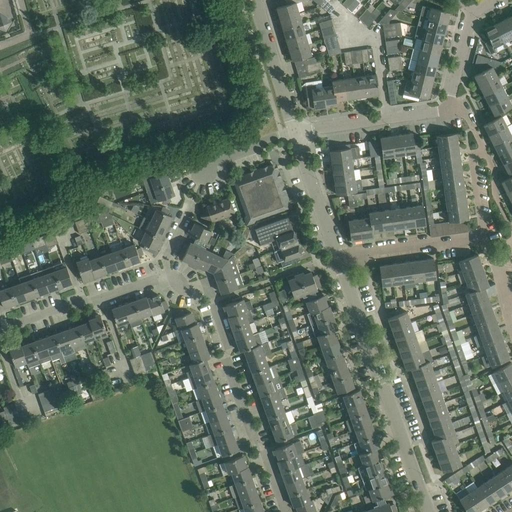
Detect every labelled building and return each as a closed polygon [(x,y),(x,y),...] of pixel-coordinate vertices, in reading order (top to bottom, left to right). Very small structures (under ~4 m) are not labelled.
[(284,0),(286,5),(276,8),(279,18),(299,12),(296,2),(303,0),(305,0),(306,1),(307,0),(284,0)] [(329,13),(334,8),(324,0),(323,0),(319,4),(329,13)] [(338,4),(333,0),(324,0),(334,8),(338,4)] [(352,12),(358,5),(361,2),(357,0),(353,0),(346,7),(352,12)] [(448,20),(450,13),(430,8),(427,19),(447,24),(450,25),(451,21),(448,20)] [(371,13),(366,9),(358,18),(362,22),(371,13)] [(282,29),(302,23),(299,12),(279,18),(282,29)] [(368,27),(374,19),(376,18),(371,13),(362,22),(368,27)] [(0,28),(9,30),(12,17),(0,14),(0,28)] [(501,21),(495,24),(504,43),(511,38),(511,34),(504,19),(503,16),(500,18),(501,21)] [(333,25),(331,19),(319,23),(321,28),(333,25)] [(445,31),(447,24),(427,19),(425,29),(444,34),(447,35),(448,32),(445,31)] [(484,29),(490,40),(485,43),(490,55),(496,52),(494,48),(504,43),(495,24),(493,21),(490,23),(491,26),(484,29)] [(285,39),(305,33),(302,23),(282,29),(285,39)] [(335,31),(333,25),(321,28),(323,35),(324,39),(336,35),(335,31)] [(397,36),(396,29),(384,31),(385,37),(397,36)] [(443,41),(444,34),(425,29),(422,40),(442,45),(445,46),(446,42),(443,41)] [(308,44),(305,33),(285,39),(288,50),(308,44)] [(339,47),(336,35),(324,39),(326,44),(327,50),(339,47)] [(440,52),(442,45),(422,40),(419,50),(439,55),(442,56),(443,52),(440,52)] [(308,44),(288,50),(292,61),(311,55),(308,44)] [(387,54),(399,52),(398,46),(386,47),(387,54)] [(341,53),(339,47),(327,50),(329,56),(341,53)] [(362,62),(374,61),(372,48),(360,50),(362,62)] [(351,64),(362,62),(360,50),(350,51),(351,64)] [(437,62),(439,55),(419,50),(417,60),(436,66),(440,67),(441,63),(437,62)] [(306,66),(318,62),(316,56),(304,60),(306,66)] [(435,73),(436,66),(417,60),(414,71),(434,76),(437,77),(438,74),(435,73)] [(489,61),(478,67),(481,72),(474,76),(479,86),(497,77),(489,61)] [(318,62),(306,66),(308,71),(319,68),(318,62)] [(401,69),(400,62),(388,64),(389,70),(399,69),(401,69)] [(432,83),(434,76),(414,71),(411,81),(431,87),(434,88),(435,84),(432,83)] [(376,74),(366,76),(364,76),(367,96),(379,95),(376,74)] [(367,96),(364,76),(354,78),(357,98),(367,96)] [(502,86),(497,77),(479,86),(484,95),(502,86)] [(357,98),(354,78),(343,79),(346,99),(357,98)] [(333,86),(333,85),(336,101),(346,99),(343,79),(332,81),(333,86)] [(389,93),(395,92),(393,80),(387,81),(389,93)] [(409,92),(432,98),(433,94),(429,93),(431,87),(411,81),(409,92)] [(308,106),(314,105),(314,109),(325,107),(322,87),(315,88),(315,85),(305,86),(308,106)] [(333,86),(322,87),(325,107),(337,106),(336,101),(333,85),(333,86)] [(507,96),(502,86),(484,95),(489,105),(507,96)] [(511,93),(507,96),(489,105),(494,115),(511,105),(508,99),(511,98),(511,93)] [(502,116),(492,121),(483,125),(488,135),(507,126),(502,116)] [(511,135),(507,126),(488,135),(493,145),(511,135)] [(414,142),(413,133),(402,134),(405,155),(414,153),(416,153),(415,150),(414,142)] [(458,144),(456,133),(436,136),(438,146),(458,144)] [(405,155),(402,134),(391,136),(394,156),(405,155)] [(511,135),(493,145),(498,154),(511,147),(511,135)] [(391,136),(380,138),(383,158),(394,156),(391,136)] [(460,154),(458,144),(438,146),(439,157),(460,154)] [(511,159),(511,147),(498,154),(503,164),(511,159)] [(352,159),(350,148),(330,151),(331,162),(352,159)] [(441,168),(461,165),(460,154),(439,157),(441,168)] [(353,170),(352,159),(331,162),(333,173),(353,170)] [(511,159),(503,164),(508,174),(511,172),(511,159)] [(463,176),(461,165),(441,168),(442,179),(463,176)] [(244,216),(247,224),(253,221),(255,219),(282,209),(291,206),(278,170),(274,172),(270,170),(268,166),(233,178),(236,188),(246,214),(244,216)] [(160,169),(153,172),(154,176),(150,177),(154,189),(170,183),(168,176),(167,173),(167,174),(166,172),(161,173),(160,169)] [(334,183),(355,181),(353,170),(333,173),(334,183)] [(464,187),(463,176),(442,179),(444,190),(464,187)] [(511,188),(511,176),(501,182),(506,192),(511,188)] [(334,183),(336,194),(356,191),(355,181),(334,183)] [(124,195),(136,191),(133,183),(121,187),(124,195)] [(170,183),(154,189),(158,201),(163,199),(164,203),(171,201),(170,197),(174,195),(173,193),(174,193),(173,190),(172,190),(170,183)] [(466,197),(464,187),(444,190),(445,200),(466,197)] [(348,195),(348,200),(349,207),(357,206),(356,199),(356,194),(348,195)] [(467,208),(466,197),(445,200),(447,211),(467,208)] [(234,213),(229,198),(207,206),(202,216),(211,221),(212,221),(234,213)] [(424,215),(423,205),(412,207),(415,227),(426,225),(424,215)] [(96,214),(95,215),(99,217),(100,222),(112,219),(110,214),(108,213),(110,208),(105,206),(103,210),(98,208),(96,214)] [(169,210),(162,207),(160,211),(156,209),(151,220),(166,227),(167,226),(168,226),(169,223),(168,223),(172,216),(167,214),(169,210)] [(415,227),(412,207),(402,209),(404,228),(415,227)] [(460,220),(466,219),(469,219),(467,208),(447,211),(448,222),(453,221),(460,220)] [(404,228),(402,209),(391,210),(393,226),(394,230),(404,228)] [(394,230),(393,226),(391,210),(380,212),(383,231),(394,230)] [(373,233),(383,231),(380,212),(370,213),(373,233)] [(369,214),(369,217),(359,219),(362,239),(373,238),(373,233),(370,213),(369,214)] [(166,227),(151,220),(144,217),(139,228),(145,231),(161,238),(166,227)] [(259,245),(276,239),(279,247),(280,246),(280,248),(299,242),(298,239),(299,239),(296,232),(294,233),(293,230),(292,231),(288,217),(253,230),(259,245)] [(77,228),(86,224),(84,219),(75,222),(77,228)] [(359,219),(348,220),(351,241),(362,239),(359,219)] [(466,219),(460,220),(461,233),(468,232),(466,219)] [(191,238),(195,239),(193,244),(190,242),(189,244),(185,243),(180,253),(184,255),(182,259),(193,264),(204,269),(205,267),(208,261),(212,252),(203,248),(205,242),(206,242),(211,231),(204,227),(195,223),(189,234),(191,235),(190,237),(191,238)] [(86,224),(77,228),(79,234),(90,230),(89,226),(88,224),(86,224)] [(145,231),(140,242),(145,244),(143,248),(154,253),(156,249),(157,247),(158,248),(159,245),(158,245),(161,238),(145,231)] [(45,235),(43,236),(45,242),(56,238),(54,232),(52,232),(45,235)] [(75,237),(77,245),(83,243),(80,235),(75,237)] [(42,236),(32,241),(35,248),(46,244),(45,242),(43,236),(42,236)] [(56,238),(45,242),(46,244),(47,248),(49,247),(52,246),(58,243),(56,238)] [(234,244),(241,247),(246,243),(235,238),(234,244)] [(281,250),(280,250),(274,253),(277,262),(281,261),(283,267),(291,264),(289,264),(287,259),(301,254),(301,251),(303,251),(300,243),(300,244),(299,242),(280,248),(281,250)] [(136,248),(134,244),(123,248),(129,264),(140,260),(139,256),(143,254),(140,247),(136,248)] [(129,264),(123,248),(111,252),(117,269),(119,268),(119,269),(122,268),(122,267),(129,264)] [(117,269),(111,252),(100,257),(106,273),(113,270),(113,271),(116,270),(115,269),(117,269)] [(222,257),(212,252),(208,261),(205,267),(204,269),(205,268),(214,272),(217,269),(229,258),(223,255),(222,257)] [(481,265),(478,254),(458,261),(462,272),(481,265)] [(214,272),(217,282),(220,280),(233,276),(239,274),(233,255),(229,258),(217,269),(214,272)] [(89,261),(94,275),(94,277),(106,273),(100,257),(89,260),(89,261)] [(77,264),(74,264),(78,274),(80,273),(82,279),(94,275),(93,273),(89,261),(89,260),(88,258),(86,259),(76,262),(77,264)] [(261,266),(258,258),(252,260),(255,268),(261,266)] [(436,279),(434,265),(433,258),(423,260),(425,280),(436,279)] [(425,280),(423,260),(412,261),(415,282),(425,280)] [(415,282),(412,261),(401,263),(404,283),(415,282)] [(404,283),(401,263),(390,264),(393,285),(404,283)] [(390,264),(379,266),(382,286),(393,285),(390,264)] [(485,275),(481,265),(462,272),(466,282),(485,275)] [(53,266),(42,270),(49,291),(51,290),(51,291),(52,291),(54,290),(61,287),(55,271),(53,266)] [(72,283),(67,267),(55,271),(61,287),(72,283)] [(42,270),(30,274),(32,279),(38,295),(45,293),(48,293),(47,292),(49,291),(42,270)] [(288,280),(291,290),(294,298),(304,295),(306,301),(310,313),(312,312),(329,306),(327,306),(323,295),(322,295),(321,293),(316,295),(314,290),(317,289),(316,287),(320,286),(316,275),(312,276),(311,272),(299,276),(288,280)] [(243,285),(239,274),(233,276),(220,280),(217,282),(221,293),(224,292),(237,287),(243,285)] [(485,275),(466,282),(469,292),(465,293),(465,294),(484,287),(489,286),(485,275)] [(38,295),(32,279),(21,283),(26,299),(28,299),(31,298),(38,295)] [(26,299),(21,283),(9,287),(15,303),(26,299)] [(15,303),(9,287),(0,290),(0,297),(3,307),(15,303)] [(488,298),(484,287),(465,294),(469,304),(488,298)] [(158,295),(147,299),(152,313),(152,315),(164,311),(164,310),(168,308),(165,300),(161,302),(158,295)] [(147,299),(146,297),(135,301),(140,317),(152,313),(147,299)] [(492,308),(488,298),(469,304),(472,315),(492,308)] [(247,310),(246,308),(243,299),(225,305),(229,316),(233,315),(243,312),(247,310)] [(135,301),(123,305),(129,321),(131,327),(142,323),(140,317),(136,305),(135,301)] [(437,304),(432,306),(434,313),(440,311),(437,304)] [(123,305),(112,309),(117,325),(129,321),(123,305)] [(312,312),(310,313),(308,313),(312,325),(316,323),(333,317),(329,306),(312,312)] [(495,318),(492,308),(472,315),(476,324),(476,325),(495,318)] [(233,315),(229,316),(228,317),(232,329),(247,323),(253,321),(249,309),(247,310),(243,312),(233,315)] [(183,311),(175,314),(176,317),(175,318),(179,330),(181,329),(195,324),(191,312),(184,315),(183,311)] [(434,313),(431,314),(434,323),(438,321),(439,323),(443,322),(440,311),(434,313)] [(411,322),(407,312),(388,318),(391,329),(411,322)] [(101,316),(89,320),(89,322),(95,337),(97,336),(107,333),(106,332),(108,331),(105,321),(103,322),(101,316)] [(333,317),(316,323),(312,325),(315,336),(317,336),(321,334),(333,330),(337,329),(333,317)] [(495,318),(476,325),(476,324),(470,326),(474,337),(499,328),(495,318)] [(293,319),(288,321),(292,332),(297,330),(293,319)] [(89,322),(78,326),(84,342),(95,338),(95,337),(89,322)] [(395,339),(414,332),(411,322),(391,329),(395,339)] [(439,324),(436,325),(439,332),(446,329),(443,322),(439,323),(439,324)] [(179,330),(181,330),(184,341),(201,335),(197,323),(195,324),(181,329),(179,330)] [(252,334),(247,323),(232,329),(236,340),(252,334)] [(461,329),(456,331),(453,324),(448,325),(451,334),(461,330),(461,329)] [(68,329),(67,330),(72,346),(84,342),(78,326),(71,328),(68,329)] [(499,328),(474,337),(477,346),(483,344),(483,345),(502,338),(499,328)] [(74,352),(67,330),(55,334),(63,355),(64,355),(74,352)] [(321,334),(317,336),(321,347),(337,342),(333,330),(321,334)] [(461,336),(463,335),(461,330),(451,334),(455,344),(462,341),(461,336)] [(418,343),(414,332),(395,339),(399,349),(418,343)] [(46,337),(44,338),(51,359),(52,360),(59,357),(61,363),(65,362),(63,355),(55,334),(52,335),(48,336),(46,337)] [(252,334),(236,340),(240,351),(244,350),(256,346),(252,334)] [(446,344),(451,342),(448,334),(443,336),(446,344)] [(204,342),(201,335),(184,341),(188,352),(205,346),(205,344),(205,341),(204,342)] [(40,340),(33,342),(40,363),(51,359),(44,338),(42,339),(42,338),(39,339),(40,340)] [(487,355),(506,348),(502,338),(483,345),(487,355)] [(112,340),(106,342),(111,354),(116,351),(112,340)] [(471,348),(465,350),(462,341),(455,344),(458,354),(471,349),(471,348)] [(33,342),(22,346),(21,346),(27,362),(28,367),(40,363),(33,342)] [(338,343),(337,342),(321,347),(325,359),(341,353),(339,346),(340,346),(339,343),(338,343)] [(422,353),(418,343),(399,349),(402,360),(422,353)] [(11,354),(9,355),(12,365),(14,364),(15,366),(24,362),(27,362),(21,346),(22,346),(21,344),(9,349),(10,353),(11,354)] [(264,356),(260,344),(256,346),(244,350),(248,361),(264,356)] [(137,346),(130,348),(134,358),(136,357),(139,356),(140,356),(141,355),(137,346)] [(206,348),(205,346),(188,352),(192,363),(193,363),(206,359),(209,358),(207,350),(208,350),(207,347),(206,348)] [(487,355),(481,357),(485,367),(490,365),(510,359),(506,348),(487,355)] [(464,359),(473,357),(471,349),(458,354),(462,364),(466,363),(464,359)] [(344,360),(341,353),(325,359),(329,370),(345,364),(345,362),(346,362),(345,359),(344,360)] [(422,353),(402,360),(406,370),(411,368),(425,362),(422,353)] [(143,361),(141,355),(140,356),(139,356),(136,357),(134,358),(129,359),(131,365),(143,361)] [(268,367),(264,356),(248,361),(252,373),(268,367)] [(111,365),(108,357),(103,359),(105,367),(111,365)] [(439,369),(435,358),(425,362),(411,368),(414,378),(433,371),(439,369)] [(193,363),(192,363),(190,364),(193,376),(205,372),(210,370),(206,359),(193,363)] [(133,371),(145,367),(143,361),(131,365),(133,371)] [(511,363),(511,362),(509,364),(493,372),(498,381),(511,374),(511,363)] [(346,366),(345,364),(329,370),(333,381),(345,377),(350,376),(347,369),(348,368),(347,366),(346,366)] [(254,380),(255,382),(256,382),(256,384),(272,379),(279,376),(274,365),(268,367),(252,373),(255,380),(254,380)] [(147,373),(145,367),(133,371),(136,377),(147,373)] [(108,374),(106,368),(95,373),(97,379),(108,374)] [(210,370),(205,372),(193,376),(197,387),(209,383),(214,381),(210,370)] [(437,382),(433,371),(414,378),(418,389),(437,382)] [(99,384),(110,380),(108,374),(97,379),(99,384)] [(503,391),(511,386),(511,374),(498,381),(503,391)] [(350,376),(345,377),(333,381),(338,393),(344,391),(354,387),(350,376)] [(257,386),(256,386),(257,389),(258,388),(260,395),(276,390),(272,379),(256,384),(257,386)] [(113,386),(110,380),(99,384),(101,390),(113,386)] [(214,381),(209,383),(197,387),(201,399),(213,395),(218,393),(217,391),(218,391),(217,388),(216,388),(214,381)] [(421,399),(441,392),(437,382),(418,389),(421,399)] [(32,394),(37,392),(35,384),(29,386),(32,394)] [(508,401),(511,398),(511,386),(503,391),(508,401)] [(51,396),(49,390),(38,394),(40,400),(51,396)] [(263,402),(262,403),(263,405),(264,405),(264,407),(280,401),(276,390),(260,395),(263,402)] [(359,390),(355,391),(349,393),(343,395),(347,407),(363,401),(362,400),(363,399),(362,397),(361,397),(359,390)] [(425,409),(444,402),(441,392),(421,399),(425,409)] [(218,393),(213,395),(201,399),(205,410),(217,406),(222,404),(219,397),(220,397),(219,394),(218,394),(218,393)] [(53,402),(52,398),(51,396),(40,400),(42,406),(53,402)] [(284,413),(280,401),(264,407),(268,418),(284,413)] [(367,413),(363,401),(347,407),(351,418),(367,413)] [(53,402),(42,406),(44,412),(55,408),(53,402)] [(448,412),(444,402),(425,409),(428,419),(448,412)] [(17,409),(15,403),(3,407),(5,413),(17,409)] [(222,404),(217,406),(205,410),(209,422),(221,418),(226,416),(225,414),(226,413),(225,411),(224,411),(222,404)] [(7,419),(19,415),(17,409),(5,413),(7,419)] [(318,412),(313,414),(313,415),(308,417),(309,421),(320,417),(318,412)] [(452,422),(448,412),(428,419),(432,429),(452,422)] [(288,424),(284,413),(268,418),(273,430),(288,424)] [(369,419),(367,413),(351,418),(355,430),(368,425),(371,424),(370,422),(371,422),(370,419),(369,419)] [(21,421),(19,415),(7,419),(10,425),(21,421)] [(189,416),(178,420),(181,426),(182,431),(187,430),(193,427),(189,416)] [(226,416),(221,418),(209,422),(213,433),(225,429),(230,427),(226,416)] [(309,421),(312,429),(322,425),(321,422),(322,422),(320,417),(309,421)] [(455,432),(452,422),(432,429),(436,439),(439,438),(455,432)] [(273,434),(274,434),(277,441),(286,438),(293,435),(288,424),(273,430),(273,431),(272,432),(273,434)] [(371,424),(368,425),(355,430),(359,441),(372,437),(375,435),(373,428),(372,425),(372,426),(371,424)] [(230,427),(225,429),(213,433),(217,445),(218,444),(234,439),(233,437),(234,436),(233,434),(232,434),(230,427)] [(439,438),(436,439),(431,440),(435,451),(454,444),(459,442),(455,432),(439,438)] [(375,435),(372,437),(359,441),(355,443),(359,454),(375,448),(379,447),(375,435)] [(234,439),(218,444),(217,445),(221,456),(229,453),(238,450),(234,439)] [(281,447),(275,449),(279,460),(277,461),(288,457),(296,455),(291,442),(290,443),(289,441),(280,444),(281,447)] [(458,454),(454,444),(435,451),(439,461),(458,454)] [(499,460),(507,453),(503,446),(494,452),(499,460)] [(380,460),(375,448),(359,454),(363,465),(380,460)] [(487,457),(489,461),(496,457),(498,460),(499,460),(494,452),(487,457)] [(458,454),(439,461),(442,472),(462,465),(458,454)] [(296,455),(288,457),(277,461),(282,473),(297,467),(293,456),(296,455)] [(225,459),(226,461),(224,461),(229,474),(231,473),(246,467),(242,456),(236,458),(235,456),(225,459)] [(476,465),(482,461),(479,456),(473,461),(476,465)] [(380,461),(380,460),(363,465),(368,477),(384,471),(381,464),(382,464),(381,461),(380,461)] [(476,465),(473,461),(466,465),(469,469),(476,465)] [(310,462),(297,467),(282,473),(286,484),(301,478),(314,474),(310,462)] [(247,466),(246,467),(231,473),(235,484),(251,478),(249,471),(250,471),(249,468),(248,469),(247,466)] [(458,477),(465,473),(462,468),(455,473),(458,477)] [(511,488),(511,480),(505,469),(496,475),(507,492),(511,488)] [(386,478),(384,471),(368,477),(372,488),(386,483),(388,483),(387,480),(388,480),(387,477),(386,478)] [(202,483),(207,481),(204,473),(199,475),(202,483)] [(458,477),(455,473),(448,477),(451,482),(458,477)] [(498,498),(507,492),(496,475),(486,481),(498,498)] [(254,485),(251,478),(235,484),(239,495),(256,489),(255,488),(256,488),(255,485),(254,485)] [(288,490),(287,491),(288,493),(289,493),(290,495),(305,490),(301,478),(286,484),(288,490)] [(489,504),(498,498),(486,481),(477,487),(489,504)] [(396,511),(394,504),(390,505),(389,503),(386,504),(385,499),(390,497),(389,495),(390,494),(386,483),(372,488),(369,490),(373,501),(374,503),(376,507),(366,511),(396,511)] [(480,510),(489,504),(477,487),(468,493),(480,510)] [(256,492),(256,489),(239,495),(243,507),(260,501),(257,494),(258,494),(257,491),(256,492)] [(291,502),(292,505),(293,505),(294,507),(296,506),(310,501),(309,501),(312,500),(311,500),(309,500),(305,490),(290,495),(292,502),(291,502)] [(468,493),(459,499),(467,511),(476,511),(480,510),(468,493)] [(315,511),(316,511),(312,500),(309,501),(310,501),(296,506),(297,511),(315,511)] [(263,511),(260,501),(243,507),(245,511),(263,511)]
